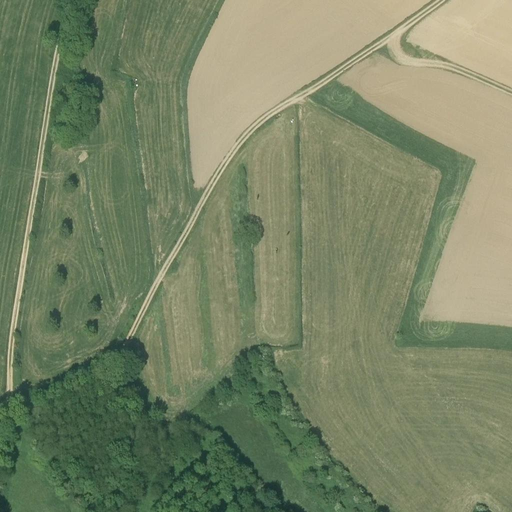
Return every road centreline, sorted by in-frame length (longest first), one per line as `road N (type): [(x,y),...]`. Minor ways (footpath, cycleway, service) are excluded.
road 1 (track): [(440,0),(252,129),(212,181),(118,360),(25,402),(0,405)]
road 2 (track): [(10,404),(9,350),(67,0)]
road 3 (track): [(118,360),(147,416),(175,429),(208,416)]
